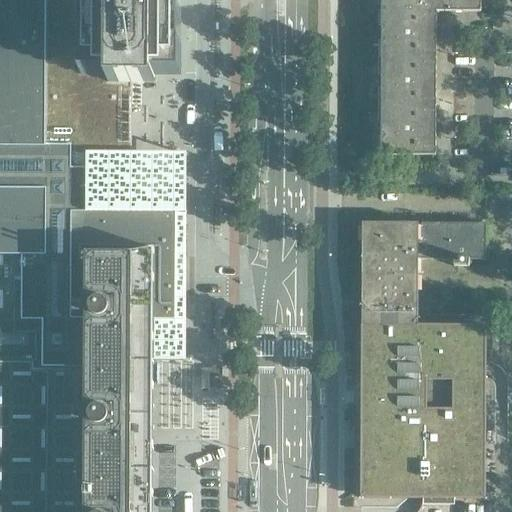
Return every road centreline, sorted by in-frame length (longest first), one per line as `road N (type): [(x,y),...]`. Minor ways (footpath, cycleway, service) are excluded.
road 1 (tertiary): [(296,278),(297,0)]
road 2 (tertiary): [(272,278),(266,511)]
road 3 (tertiary): [(292,511),(296,278)]
road 4 (unknown): [(484,151),(485,176),(322,173)]
road 5 (tertiary): [(266,96),(252,246),(233,277)]
road 6 (tertiary): [(266,96),(272,278)]
road 7 (residential): [(511,152),(484,151),(484,38),(511,38)]
